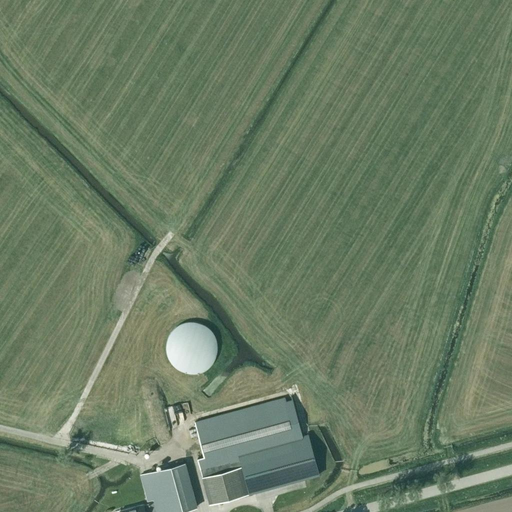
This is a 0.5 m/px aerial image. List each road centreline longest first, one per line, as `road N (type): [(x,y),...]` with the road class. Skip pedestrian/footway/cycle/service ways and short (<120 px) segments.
road 1 (track): [(63,443),(150,258),(169,234)]
road 2 (tertiary): [(358,511),(511,470)]
road 3 (track): [(143,463),(0,428)]
